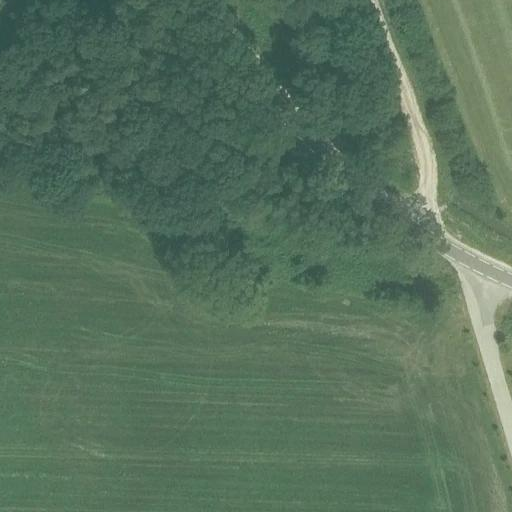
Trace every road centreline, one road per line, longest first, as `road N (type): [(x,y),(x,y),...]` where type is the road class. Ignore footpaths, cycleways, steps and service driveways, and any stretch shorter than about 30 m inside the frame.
road 1 (tertiary): [(511,283),(396,216),(308,133),(196,0)]
road 2 (track): [(467,261),(374,0)]
